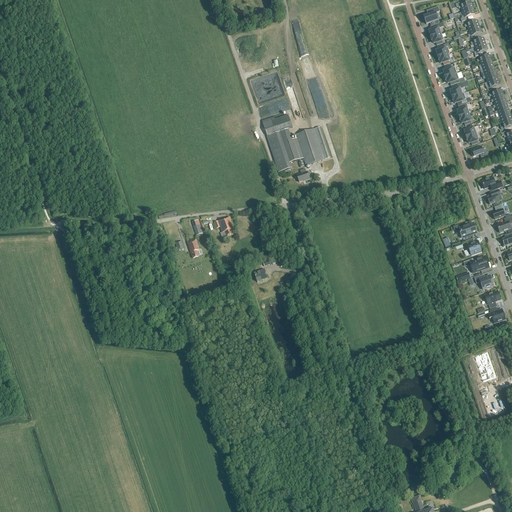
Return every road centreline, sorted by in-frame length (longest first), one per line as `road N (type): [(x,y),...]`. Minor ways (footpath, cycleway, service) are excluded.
road 1 (track): [(392,511),(286,205)]
road 2 (unclassified): [(286,205),(467,175)]
road 3 (unclassified): [(407,3),(467,175)]
road 4 (unclassified): [(228,33),(286,205)]
road 5 (unclassified): [(133,225),(286,205)]
road 6 (unclassified): [(467,175),(511,298)]
